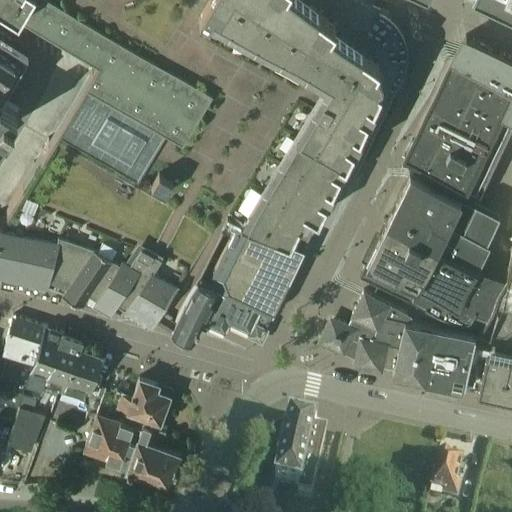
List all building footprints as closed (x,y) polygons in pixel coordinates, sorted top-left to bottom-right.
[(0,273),(1,274),(24,280),(46,284),(47,283),(62,289),(62,290),(82,297),(82,296),(92,300),(93,298),(110,308),(114,302),(150,323),(153,318),(171,329),(184,302),(197,278),(195,277),(227,210),(237,215),(288,239),(299,244),(300,245),(319,253),(404,73),(419,28),(428,0),(6,0),(98,54),(1,216),(0,216),(0,273)] [(511,0),(474,0),(511,17),(511,0)] [(0,137),(16,111),(0,100),(0,95),(26,51),(0,35),(0,137)] [(464,184),(475,189),(477,190),(477,191),(478,192),(511,120),(511,57),(465,35),(453,60),(417,137),(413,140),(410,145),(407,149),(405,154),(404,155),(424,164),(464,184)] [(419,175),(409,170),(366,261),(371,263),(364,278),(454,321),(456,322),(458,322),(460,322),(462,322),(463,322),(465,321),(467,320),(469,318),(470,317),(471,315),(473,311),(478,314),(485,317),(504,277),(494,272),(477,264),(489,240),(485,238),(497,212),(474,201),(470,199),(419,175)] [(258,340),(259,341),(259,340),(261,340),(262,339),(263,339),(263,338),(262,338),(265,331),(267,331),(267,330),(266,329),(267,328),(265,327),(266,326),(265,325),(270,313),(271,314),(273,311),(271,311),(277,298),(278,299),(279,296),(278,296),(284,283),(285,284),(286,282),(285,281),(291,269),(292,269),(293,267),(292,266),(298,254),(299,255),(300,252),(299,252),(300,249),(301,250),(302,249),(301,248),(301,247),(300,246),(300,245),(299,244),(299,245),(288,240),(288,239),(237,215),(211,271),(216,287),(197,278),(184,302),(171,329),(170,331),(193,339),(200,322),(225,333),(229,323),(249,333),(249,334),(250,335),(250,336),(251,337),(251,336),(258,339),(258,340)] [(472,344),(464,381),(478,384),(477,392),(511,399),(511,243),(505,275),(504,277),(485,317),(472,344)] [(462,389),(464,381),(472,344),(474,334),(405,319),(406,311),(363,290),(350,316),(351,317),(348,324),(329,315),(317,342),(343,354),(344,353),(354,357),(352,365),(381,371),(382,365),(393,367),(392,374),(462,389)] [(12,314),(2,348),(34,357),(34,356),(34,355),(35,354),(35,353),(35,352),(35,351),(36,350),(36,349),(36,348),(36,347),(39,337),(43,324),(12,314)] [(20,400),(19,405),(35,409),(41,388),(43,382),(44,382),(46,376),(47,376),(62,331),(43,324),(39,337),(36,347),(36,348),(36,349),(36,350),(35,351),(35,352),(35,353),(35,354),(34,355),(34,356),(34,357),(34,358),(33,359),(33,360),(33,361),(32,361),(32,362),(32,363),(31,364),(31,365),(31,366),(31,367),(30,368),(30,369),(29,370),(30,370),(29,372),(29,374),(28,376),(27,377),(27,378),(26,380),(26,382),(25,383),(25,384),(24,386),(24,388),(23,389),(23,390),(23,391),(22,392),(22,394),(20,400)] [(44,382),(43,382),(41,388),(56,393),(58,388),(60,381),(64,382),(78,346),(81,338),(62,331),(47,376),(46,376),(44,382)] [(60,381),(58,388),(86,398),(102,354),(78,346),(64,382),(60,381)] [(8,350),(0,374),(0,413),(13,418),(18,405),(19,405),(20,400),(22,394),(22,392),(23,391),(23,390),(23,389),(24,388),(24,386),(25,384),(25,383),(26,382),(26,380),(27,378),(27,377),(28,376),(29,374),(29,372),(30,370),(29,370),(30,369),(30,368),(31,367),(31,366),(31,365),(31,364),(32,363),(32,362),(32,361),(33,361),(33,360),(33,359),(34,358),(34,357),(2,348),(8,350)] [(144,415),(142,423),(156,428),(156,427),(168,394),(155,389),(157,382),(139,376),(133,392),(131,392),(130,396),(122,393),(117,405),(144,415)] [(15,419),(9,441),(31,449),(45,412),(35,409),(19,405),(15,419)] [(96,412),(83,448),(118,461),(117,465),(131,470),(131,469),(168,482),(173,469),(174,469),(180,452),(160,445),(165,430),(156,427),(156,428),(142,423),(140,427),(96,412)] [(297,496),(310,499),(325,432),(313,429),(314,424),(315,421),(312,420),(312,421),(292,416),(288,415),(287,418),(288,418),(285,433),(283,432),(283,436),(277,461),(276,464),(277,464),(274,479),(273,482),(277,483),(277,482),(297,487),(297,488),(298,488),(297,496)] [(442,496),(456,500),(460,485),(456,484),(461,460),(451,457),(449,454),(441,452),(438,454),(436,454),(428,489),(443,493),(442,496)]
